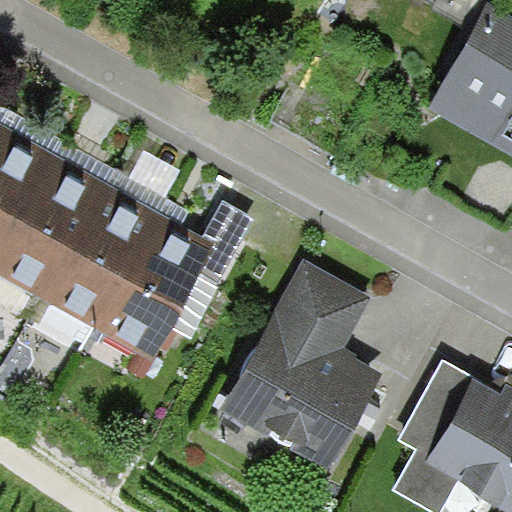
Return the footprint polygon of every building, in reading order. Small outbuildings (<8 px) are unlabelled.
[(511,0),(485,0),(436,91),(511,132),(511,0)] [(295,75),(273,114),(335,149),(357,110),(295,75)] [(0,257),(148,342),(212,231),(175,211),(123,181),(71,151),(19,122),(0,110),(0,257)] [(306,253),(223,397),(328,457),(381,365),(342,342),(372,290),(306,253)] [(511,373),(506,370),(499,383),(446,354),(404,429),(420,438),(397,480),(438,503),(459,465),(511,494),(511,373)]
